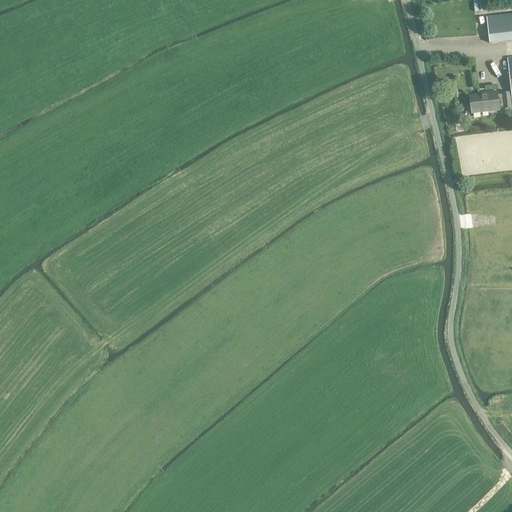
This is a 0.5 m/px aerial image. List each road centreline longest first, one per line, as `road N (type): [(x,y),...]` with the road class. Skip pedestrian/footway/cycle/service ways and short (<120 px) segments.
road 1 (unclassified): [(511,454),(468,393),(450,339),(461,257),(455,202),(405,0)]
road 2 (track): [(92,353),(435,118)]
